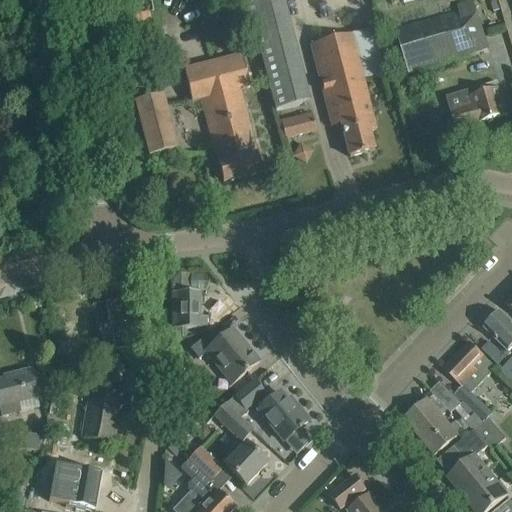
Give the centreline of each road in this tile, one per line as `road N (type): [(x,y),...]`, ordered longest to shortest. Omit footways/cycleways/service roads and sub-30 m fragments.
road 1 (unclassified): [(255,230),(440,182),(511,184)]
road 2 (unclassified): [(106,252),(67,0)]
road 3 (residential): [(355,420),(511,256)]
road 4 (residential): [(355,420),(267,300),(255,230)]
road 5 (residential): [(145,511),(159,361)]
road 6 (unclassified): [(106,252),(255,230)]
road 7 (residential): [(268,511),(355,420)]
